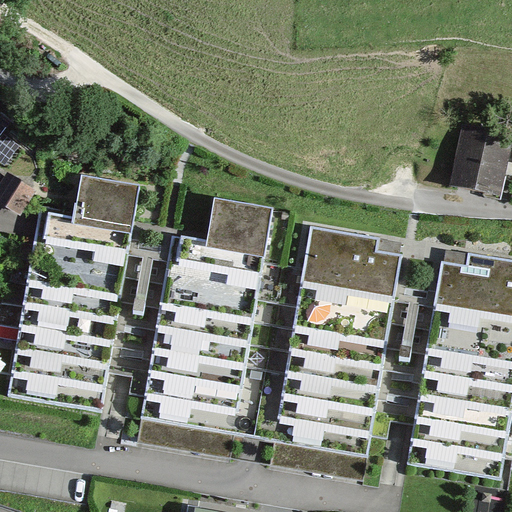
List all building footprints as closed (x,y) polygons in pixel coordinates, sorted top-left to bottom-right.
[(509,150),(465,141),(455,193),(499,201),(509,150)] [(5,183),(0,179),(0,204),(20,216),(33,193),(7,179),(5,183)] [(144,191),(83,181),(75,226),(40,220),(8,409),(104,425),(144,191)] [(239,451),(278,218),(219,208),(211,253),(175,247),(144,435),(239,451)] [(368,471),(408,240),(314,224),(275,456),(368,471)] [(503,481),(511,423),(511,267),(444,256),(410,466),(503,481)]
